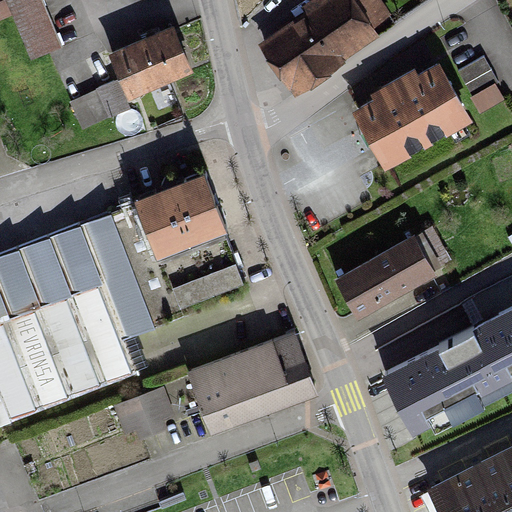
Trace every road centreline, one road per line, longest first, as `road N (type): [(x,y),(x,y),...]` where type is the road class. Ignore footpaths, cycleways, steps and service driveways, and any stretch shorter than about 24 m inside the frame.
road 1 (residential): [(63,511),(349,397)]
road 2 (tertiary): [(249,138),(349,397)]
road 3 (residential): [(249,138),(458,0)]
road 4 (tertiary): [(216,0),(249,138)]
road 5 (tertiary): [(349,397),(393,511)]
